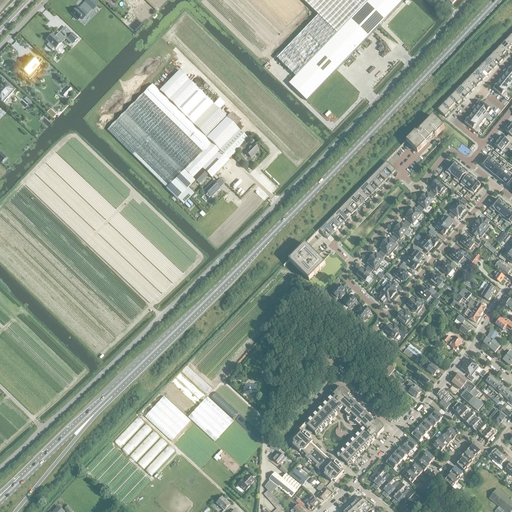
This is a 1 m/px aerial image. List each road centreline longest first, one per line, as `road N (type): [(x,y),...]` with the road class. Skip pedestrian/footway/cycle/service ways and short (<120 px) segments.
road 1 (unclassified): [(0,467),(302,178),(456,13)]
road 2 (primary): [(496,0),(111,391)]
road 3 (residential): [(495,184),(385,317)]
road 4 (primary): [(12,511),(111,391)]
road 5 (track): [(250,126),(178,54),(151,59)]
road 6 (residential): [(353,266),(334,242),(400,173)]
road 7 (primary): [(111,391),(22,478)]
